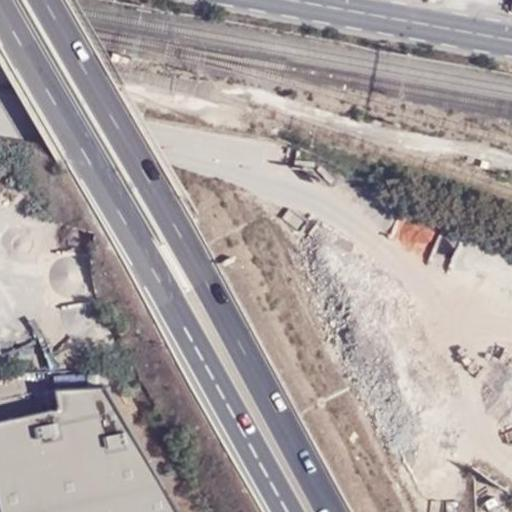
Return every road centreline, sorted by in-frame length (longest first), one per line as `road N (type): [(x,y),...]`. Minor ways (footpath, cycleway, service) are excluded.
road 1 (secondary): [(334,511),(47,0)]
road 2 (secondary): [(0,2),(289,511)]
road 3 (tertiary): [(511,41),(293,0)]
